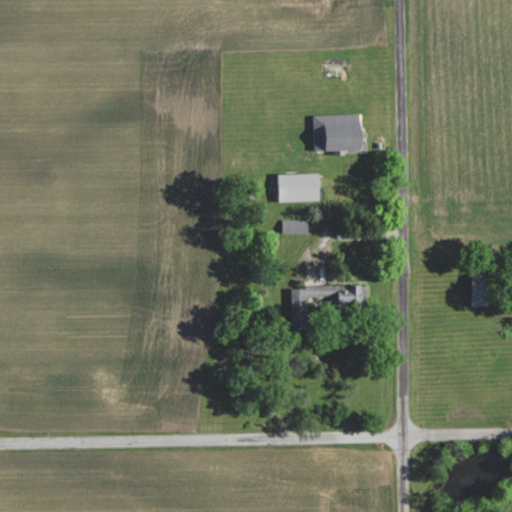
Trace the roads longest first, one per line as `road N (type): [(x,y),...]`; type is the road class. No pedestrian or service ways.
road 1 (residential): [(0,438),(511,431)]
road 2 (residential): [(403,511),(399,0)]
